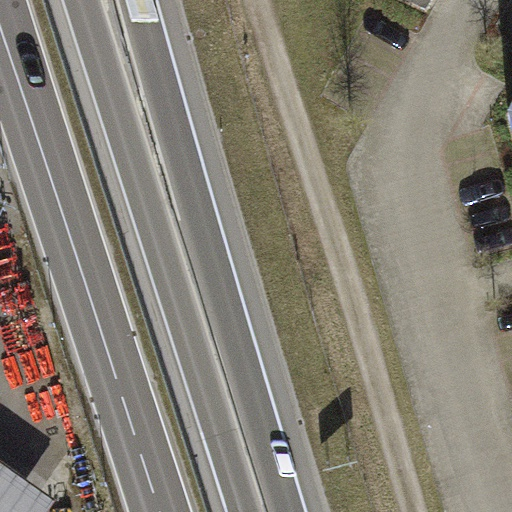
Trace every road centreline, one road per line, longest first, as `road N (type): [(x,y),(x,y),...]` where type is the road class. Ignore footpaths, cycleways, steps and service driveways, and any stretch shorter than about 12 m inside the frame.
road 1 (trunk): [(84,0),(248,511)]
road 2 (trunk): [(290,511),(137,0)]
road 3 (track): [(413,511),(263,0)]
road 4 (primary): [(162,511),(0,15)]
